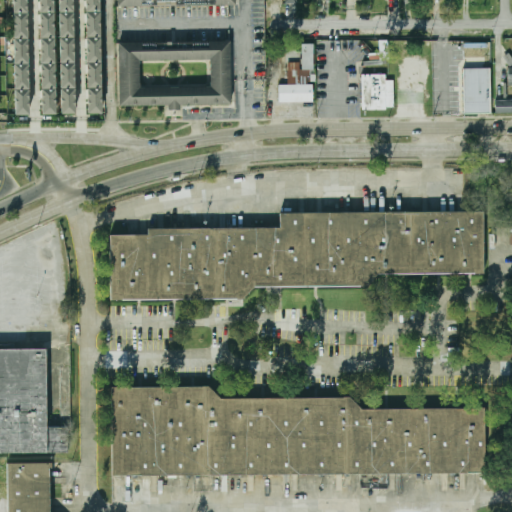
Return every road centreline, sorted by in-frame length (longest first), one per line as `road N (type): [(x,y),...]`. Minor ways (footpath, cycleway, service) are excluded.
road 1 (secondary): [(0,234),(196,163),(305,152),(511,150)]
road 2 (secondary): [(511,128),(245,133),(159,148),(61,180)]
road 3 (residential): [(511,25),(271,26)]
